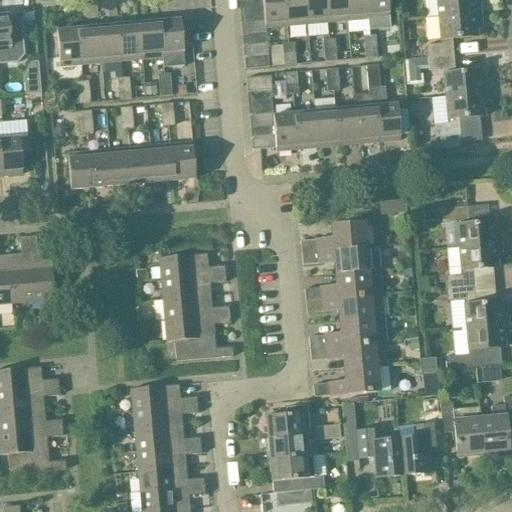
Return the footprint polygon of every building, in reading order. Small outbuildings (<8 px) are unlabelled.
[(261,0),(257,0),(238,2),(239,13),(262,11),(261,0)] [(263,23),(264,30),(285,28),(282,0),(261,0),(262,11),(263,22),(263,23)] [(282,0),(285,28),(305,26),(303,0),(282,0)] [(303,0),(305,26),(326,24),(323,0),(303,0)] [(323,0),(326,24),(346,22),(344,0),(323,0)] [(344,0),(346,22),(367,20),(364,0),(344,0)] [(388,18),(386,0),(364,0),(367,20),(388,18)] [(434,0),(436,18),(479,14),(478,3),(472,4),(471,0),(434,0)] [(262,11),(239,13),(240,24),(263,22),(262,11)] [(425,46),(426,59),(451,57),(450,40),(475,38),(474,25),(480,24),(479,14),(436,18),(439,45),(425,46)] [(7,17),(0,17),(0,54),(10,53),(7,17)] [(179,22),(158,24),(161,60),(183,58),(179,22)] [(263,23),(240,25),(241,36),(265,34),(264,30),(263,23)] [(158,24),(138,26),(141,61),(161,60),(158,24)] [(138,26),(117,27),(121,63),(141,61),(138,26)] [(97,29),(100,65),(121,63),(117,27),(97,29)] [(97,29),(77,31),(80,67),(100,65),(97,29)] [(55,33),(59,69),(80,67),(77,31),(55,33)] [(265,34),(241,36),(242,47),(266,45),(265,34)] [(362,38),(363,49),(375,48),(374,37),(362,38)] [(321,42),(322,53),(334,52),(333,41),(321,42)] [(266,45),(242,47),(243,58),(267,56),(266,45)] [(280,46),(281,57),(294,56),(293,45),(280,46)] [(376,59),(375,48),(363,49),(364,61),(376,59)] [(335,63),(334,52),(322,53),(323,64),(335,63)] [(267,56),(243,58),(244,70),(268,68),(267,56)] [(295,67),(294,56),(281,57),(282,68),(295,67)] [(428,72),(441,71),(444,97),(486,93),(485,83),(479,84),(478,70),(453,73),(451,57),(426,59),(428,72)] [(377,67),(364,68),(365,78),(378,77),(377,67)] [(324,72),(325,83),(337,82),(336,71),(324,72)] [(158,87),(163,87),(170,86),(169,75),(157,76),(158,87)] [(283,75),(284,87),(296,86),(295,75),(283,75)] [(269,77),(245,80),(246,94),(246,95),(270,93),(269,77)] [(365,78),(366,90),(379,90),(378,77),(365,78)] [(116,80),(117,91),(129,90),(128,79),(116,80)] [(76,94),(82,94),(89,93),(88,82),(75,84),(76,94)] [(338,93),(337,82),(325,83),(325,95),(338,93)] [(26,95),(41,94),(40,85),(25,86),(26,95)] [(159,98),(171,97),(170,86),(163,87),(158,87),(159,98)] [(297,97),(296,86),(284,87),(285,97),(297,97)] [(130,101),(129,90),(117,91),(118,102),(130,101)] [(77,106),(90,104),(89,93),(82,94),(76,94),(77,106)] [(270,93),(246,95),(247,106),(271,104),(270,93)] [(487,103),(486,93),(444,97),(446,124),(432,125),(433,138),(458,135),(457,119),(482,117),(481,104),(487,103)] [(271,104),(247,106),(248,117),(272,115),(271,104)] [(172,105),(159,106),(160,117),(166,117),(173,116),(172,105)] [(399,142),(396,106),(375,108),(378,144),(399,142)] [(131,108),(119,110),(119,121),(132,120),(131,108)] [(375,108),(354,110),(357,145),(378,144),(375,108)] [(354,110),(334,111),(337,147),(357,145),(354,110)] [(334,111),(313,113),(316,149),(337,147),(334,111)] [(90,112),(78,113),(79,125),(91,123),(90,112)] [(313,113),(293,115),(296,151),(316,149),(313,113)] [(272,115),(248,117),(249,128),(273,126),(272,117),(272,115)] [(293,115),(272,117),(273,126),(274,137),(274,149),(275,153),(296,151),(293,115)] [(173,116),(166,117),(160,117),(161,128),(174,127),(173,116)] [(133,131),(132,120),(119,121),(120,132),(133,131)] [(80,136),(92,134),(91,123),(79,125),(80,136)] [(273,126),(249,128),(250,139),(274,137),(273,126)] [(274,137),(250,139),(251,151),(274,149),(274,137)] [(18,141),(0,142),(0,178),(21,177),(18,141)] [(194,181),(191,145),(169,147),(172,183),(194,181)] [(149,149),(152,185),(172,183),(169,147),(149,149)] [(128,150),(131,187),(152,185),(149,149),(128,150)] [(108,152),(111,188),(131,187),(128,150),(108,152)] [(87,154),(90,190),(111,188),(108,152),(87,154)] [(66,156),(69,192),(90,190),(87,154),(66,156)] [(452,225),(455,249),(500,244),(499,235),(494,235),(492,221),(468,223),(466,209),(439,211),(440,224),(454,223),(454,225),(452,225)] [(330,240),(299,243),(300,255),(363,249),(361,225),(329,228),(330,240)] [(407,238),(396,238),(396,247),(408,246),(407,238)] [(7,258),(12,306),(32,305),(27,240),(18,241),(19,257),(7,258)] [(35,240),(27,240),(32,305),(53,303),(49,255),(36,256),(35,240)] [(445,278),(447,291),(473,288),(472,273),(497,270),(496,257),(501,257),(500,244),(455,249),(457,275),(459,275),(459,277),(445,278)] [(332,264),(333,276),(365,273),(377,272),(375,248),(363,249),(300,255),(301,267),(332,264)] [(158,260),(160,282),(224,276),(223,268),(206,269),(205,256),(158,260)] [(0,307),(12,306),(7,258),(0,258),(0,307)] [(335,288),(303,291),(304,304),(368,298),(368,297),(365,273),(333,276),(335,288)] [(160,282),(161,302),(209,298),(208,286),(225,284),(224,276),(160,282)] [(475,304),(473,288),(447,291),(448,303),(461,302),(463,329),(507,325),(506,315),(500,315),(499,301),(475,304)] [(305,315),(337,312),(338,324),(384,320),(382,296),(368,297),(368,298),(304,304),(305,315)] [(226,309),(210,310),(209,298),(161,302),(163,323),(227,317),(226,309)] [(165,344),(173,343),(213,339),(211,326),(228,324),(227,317),(163,323),(165,344)] [(339,336),(307,338),(308,351),(372,345),(386,343),(384,320),(338,324),(339,336)] [(454,370),(480,368),(479,351),(503,349),(502,336),(508,335),(507,325),(463,329),(466,356),(453,358),(454,370)] [(173,343),(175,364),(231,358),(230,349),(214,351),(213,339),(173,343)] [(309,363),(341,360),(342,372),(374,369),(372,345),(308,351),(309,363)] [(312,399),(376,393),(374,369),(342,372),(343,384),(311,387),(312,399)] [(0,372),(0,394),(57,390),(56,381),(40,382),(39,370),(0,372)] [(129,392),(131,413),(195,407),(195,399),(178,401),(177,388),(129,392)] [(57,390),(0,394),(0,414),(42,411),(41,399),(58,398),(57,390)] [(511,397),(501,399),(503,418),(478,420),(481,454),(507,452),(505,429),(511,428),(511,397)] [(478,420),(477,409),(451,411),(451,404),(439,405),(440,425),(441,425),(442,435),(453,434),(455,457),(481,454),(478,420)] [(131,413),(133,434),(180,429),(179,417),(196,416),(195,407),(131,413)] [(285,416),(265,418),(267,440),(303,437),(309,436),(306,408),(285,410),(285,416)] [(0,414),(0,435),(60,430),(59,423),(43,424),(42,411),(0,414)] [(412,428),(414,440),(398,442),(401,478),(429,475),(427,454),(443,453),(441,435),(442,435),(441,425),(440,425),(412,428)] [(337,427),(326,428),(327,441),(339,440),(337,427)] [(313,430),(314,442),(327,441),(326,428),(313,430)] [(180,429),(133,434),(135,454),(199,448),(198,440),(181,442),(180,429)] [(0,435),(0,457),(7,457),(46,454),(45,440),(61,439),(60,430),(0,435)] [(354,434),(357,461),(372,459),(374,480),(401,478),(398,442),(382,443),(381,431),(354,434)] [(305,458),(303,437),(267,440),(269,462),(305,458)] [(200,456),(199,448),(135,454),(137,474),(184,470),(183,458),(200,456)] [(7,457),(8,477),(64,472),(63,462),(47,464),(46,454),(7,457)] [(269,462),(271,484),(290,482),(291,494),(323,491),(322,478),(314,479),(312,458),(305,458),(269,462)] [(137,474),(139,495),(203,489),(202,480),(185,482),(184,470),(137,474)] [(139,495),(140,511),(172,511),(188,511),(186,497),(203,496),(203,489),(139,495)]
